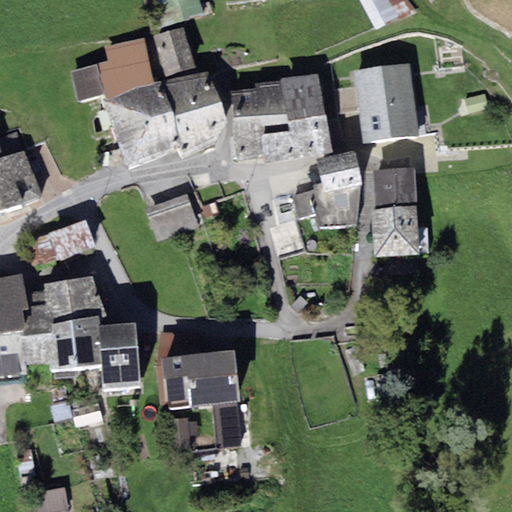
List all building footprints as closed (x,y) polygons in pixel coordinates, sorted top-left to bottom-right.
[(360,0),(377,30),(418,13),(408,0),(360,0)] [(182,29),(155,37),(167,77),(194,69),(182,29)] [(73,72),(79,102),(105,95),(107,101),(137,88),(155,84),(146,38),(106,47),(109,61),(73,72)] [(413,64),(356,72),(358,88),(361,111),(365,144),(422,137),(413,64)] [(184,159),(215,147),(229,124),(208,72),(163,82),(182,146),(178,148),(184,159)] [(266,165),(334,153),(319,74),(282,81),(290,132),(262,136),(265,159),(266,165)] [(235,142),(238,162),(265,159),(262,136),(290,132),(282,81),(257,84),(257,89),(232,92),(235,142)] [(105,102),(129,170),(178,148),(182,146),(163,82),(155,84),(137,88),(107,101),(105,102)] [(340,114),(361,111),(358,88),(337,91),(340,114)] [(0,213),(44,198),(18,134),(0,139),(0,213)] [(363,186),(356,151),(318,161),(324,187),(294,196),(301,220),(316,216),(321,229),(358,227),(363,186)] [(372,211),(375,260),(420,256),(417,207),(415,169),(373,172),(376,211),(372,211)] [(189,194),(146,209),(158,244),(201,228),(189,194)] [(59,262),(97,248),(87,221),(49,234),(50,235),(59,262)] [(45,265),(59,262),(50,235),(37,239),(44,263),(45,265)] [(33,267),(44,263),(37,239),(26,242),(33,267)] [(31,307),(27,293),(22,274),(0,278),(0,334),(22,333),(26,333),(23,308),(31,307)] [(99,317),(100,321),(109,318),(93,278),(45,285),(46,291),(27,293),(31,307),(23,308),(26,333),(53,331),(53,326),(99,317)] [(22,333),(25,365),(28,365),(50,365),(51,372),(103,366),(101,327),(100,321),(99,317),(53,326),(53,331),(26,333),(22,333)] [(105,392),(142,387),(136,324),(101,327),(103,366),(105,392)] [(0,379),(22,378),(21,375),(28,375),(28,365),(25,365),(22,333),(0,334),(0,379)] [(162,360),(201,355),(199,335),(163,333),(161,344),(162,360)] [(237,404),(241,404),(235,352),(201,355),(162,360),(166,404),(169,403),(171,412),(212,407),(237,404)] [(217,449),(242,447),(237,404),(212,407),(217,449)] [(199,436),(198,422),(189,423),(189,419),(168,421),(172,455),(193,453),(192,436),(199,436)] [(16,451),(21,478),(36,476),(32,448),(16,451)] [(0,503),(24,498),(21,478),(0,482),(0,503)] [(67,489),(37,493),(40,511),(60,511),(71,510),(67,489)]
